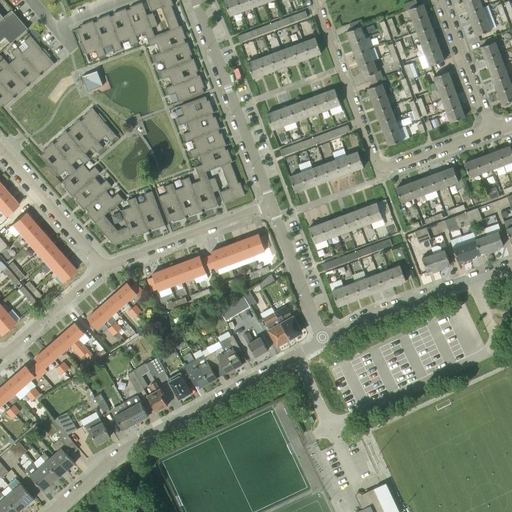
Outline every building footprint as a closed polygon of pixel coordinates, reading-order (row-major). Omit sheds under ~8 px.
[(152,11),(162,7),(170,30),(179,26),(172,6),(174,5),(171,0),(147,0),(148,0),(152,11)] [(241,11),(236,0),(224,0),(230,16),(241,11)] [(236,0),(241,11),(253,7),(249,0),(236,0)] [(413,20),(427,15),(423,4),(417,6),(414,0),(404,4),(406,10),(409,9),(413,20)] [(479,0),(466,0),(464,1),(468,13),(482,7),(479,0)] [(145,32),(147,39),(155,36),(155,35),(152,28),(147,15),(142,2),(130,7),(130,9),(127,10),(136,36),(145,32)] [(482,7),(468,13),(472,24),(487,18),(482,7)] [(139,42),(136,36),(127,10),(126,8),(113,13),(114,15),(110,16),(120,42),(128,39),(131,45),(139,42)] [(4,17),(5,19),(0,22),(0,41),(5,37),(8,40),(11,43),(28,28),(12,10),(7,14),(4,17)] [(153,13),(147,15),(152,28),(158,25),(153,13)] [(104,48),(112,45),(115,51),(122,49),(120,42),(110,16),(109,14),(97,19),(98,21),(94,22),(104,48)] [(214,25),(219,22),(214,14),(210,17),(214,25)] [(417,32),(431,26),(427,15),(413,20),(417,32)] [(487,18),(472,24),(476,35),(491,30),(487,18)] [(350,43),(365,38),(361,26),(364,25),(361,19),(349,24),(351,30),(346,32),(350,43)] [(84,53),(86,53),(86,54),(96,51),(98,58),(106,55),(104,48),(94,22),(93,21),(81,25),(81,27),(77,29),(81,42),(80,42),(79,42),(84,54),(85,54),(84,53)] [(160,52),(186,43),(184,39),(186,38),(181,25),(179,26),(170,30),(155,35),(155,36),(147,39),(150,46),(157,44),(160,52)] [(416,45),(421,43),(436,38),(431,26),(417,32),(412,33),(416,45)] [(35,28),(31,32),(37,38),(41,35),(35,28)] [(44,49),(43,49),(31,35),(24,41),(29,46),(22,52),(40,73),(43,70),(44,72),(54,63),(49,57),(50,56),(51,56),(44,48),(43,48),(44,49)] [(315,37),(304,41),(310,57),(321,53),(315,37)] [(365,38),(350,43),(355,54),(369,49),(365,38)] [(425,55),(440,49),(436,38),(421,43),(425,55)] [(310,57),(304,41),(293,46),(298,61),(310,57)] [(485,58),(499,53),(495,41),(480,47),(485,58)] [(188,42),(186,43),(160,52),(153,55),(156,62),(163,60),(166,69),(192,59),(190,55),(192,54),(188,42)] [(298,61),(293,46),(281,50),(287,66),(298,61)] [(27,84),(30,82),(31,83),(41,75),(40,73),(22,52),(17,47),(11,52),(16,58),(9,64),(27,84)] [(369,49),(355,54),(359,66),(373,60),(369,49)] [(440,49),(425,55),(429,66),(444,61),(440,49)] [(287,66),(281,50),(270,54),(276,70),(287,66)] [(499,53),(485,58),(489,69),(504,64),(499,53)] [(276,70),(270,54),(259,58),(264,74),(276,70)] [(27,84),(9,64),(4,58),(0,61),(0,66),(3,69),(0,71),(0,80),(13,96),(16,93),(18,95),(28,86),(27,84)] [(192,59),(166,69),(159,71),(162,79),(169,76),(172,85),(198,75),(196,71),(198,71),(194,58),(192,59)] [(264,74),(259,58),(247,63),(253,78),(264,74)] [(373,60),(359,66),(363,77),(368,76),(370,81),(382,76),(380,71),(378,72),(373,60)] [(504,64),(489,69),(493,81),(508,75),(504,64)] [(88,91),(103,86),(97,71),(82,76),(88,91)] [(438,88),(452,83),(448,71),(433,77),(438,88)] [(179,102),(204,93),(203,88),(204,87),(200,75),(198,75),(172,85),(166,87),(168,95),(175,93),(179,102)] [(508,75),(493,81),(497,92),(511,87),(508,75)] [(382,76),(370,81),(372,87),(367,89),(371,100),(386,94),(382,83),(385,82),(382,76)] [(0,107),(3,105),(4,106),(15,97),(13,96),(0,80),(0,107)] [(442,99),(456,94),(452,83),(438,88),(442,99)] [(511,86),(511,87),(497,92),(501,104),(511,99),(511,86)] [(323,92),(329,108),(340,104),(334,88),(323,92)] [(312,97),(318,112),(329,108),(323,92),(312,97)] [(386,94),(371,100),(376,111),(390,106),(386,94)] [(446,111),(461,105),(456,94),(442,99),(446,111)] [(180,106),(184,115),(177,118),(180,125),(187,123),(212,113),(214,112),(209,100),(207,101),(206,96),(180,106)] [(300,101),(306,117),(318,112),(312,97),(300,101)] [(289,105),(295,121),(306,117),(300,101),(289,105)] [(278,109),(284,125),(295,121),(289,105),(278,109)] [(461,105),(446,111),(450,122),(465,117),(461,105)] [(390,106),(376,111),(380,123),(395,117),(390,106)] [(99,113),(99,114),(98,114),(93,108),(83,117),(84,118),(81,121),(99,142),(106,136),(110,141),(117,136),(105,122),(106,121),(99,113)] [(284,125),(278,109),(266,114),(272,129),(284,125)] [(186,142),(218,129),(220,129),(215,116),(214,117),(212,113),(187,123),(190,131),(183,134),(186,142)] [(395,117),(380,123),(384,134),(399,129),(395,117)] [(99,142),(81,121),(80,119),(69,128),(71,130),(68,132),(85,153),(92,147),(97,153),(103,147),(99,142)] [(199,156),(224,146),(226,145),(222,133),(220,133),(218,129),(193,139),(196,148),(189,150),(192,158),(199,156)] [(399,129),(384,134),(388,145),(403,140),(399,129)] [(85,153),(68,132),(66,131),(56,139),(57,141),(54,144),(72,164),(79,159),(84,164),(90,159),(85,153)] [(58,176),(66,170),(70,175),(71,175),(77,170),(72,164),(54,144),(53,142),(43,151),(44,152),(40,156),(46,163),(49,166),(48,167),(55,176),(57,175),(58,176)] [(199,156),(202,164),(195,167),(198,174),(206,171),(221,166),(231,162),(233,162),(228,149),(226,150),(224,146),(199,156)] [(498,150),(504,165),(511,161),(511,152),(510,146),(498,150)] [(487,154),(492,169),(504,165),(498,150),(487,154)] [(346,155),(352,171),(363,167),(358,151),(346,155)] [(475,158),(481,173),(492,169),(487,154),(475,158)] [(335,159),(341,175),(352,171),(346,155),(335,159)] [(481,173),(475,158),(464,163),(469,177),(481,173)] [(324,164),(329,179),(341,175),(335,159),(324,164)] [(238,183),(231,162),(221,166),(230,188),(220,192),(224,203),(245,195),(240,182),(238,183)] [(70,175),(62,181),(65,185),(64,186),(73,196),(74,195),(95,177),(100,173),(95,166),(90,171),(84,164),(77,170),(71,175),(70,175)] [(312,168),(318,184),(329,179),(324,164),(312,168)] [(453,167),(442,171),(447,186),(455,183),(457,189),(465,186),(461,175),(457,176),(453,167)] [(301,172),(307,188),(318,184),(312,168),(301,172)] [(201,209),(205,208),(206,210),(219,205),(214,192),(209,179),(206,171),(198,174),(200,180),(192,184),(201,209)] [(430,175),(436,190),(447,186),(442,171),(430,175)] [(307,188),(301,172),(290,176),(295,192),(307,188)] [(419,179),(425,194),(436,190),(430,175),(419,179)] [(101,184),(95,177),(74,195),(77,198),(75,200),(84,210),(86,208),(106,191),(112,186),(106,180),(101,184)] [(175,190),(185,215),(189,214),(190,216),(202,211),(201,209),(192,184),(189,177),(182,180),(184,187),(175,190)] [(215,177),(209,179),(214,192),(220,190),(215,177)] [(408,183),(413,198),(425,194),(419,179),(408,183)] [(169,223),(169,221),(173,220),(173,222),(186,217),(185,215),(175,190),(173,183),(165,186),(168,193),(158,196),(169,224),(169,223)] [(413,198),(408,183),(396,187),(402,202),(413,198)] [(2,186),(0,187),(0,204),(10,195),(2,186)] [(487,189),(491,199),(498,197),(494,186),(487,189)] [(511,191),(511,188),(511,186),(503,188),(505,194),(511,191)] [(491,199),(487,189),(479,192),(483,202),(491,199)] [(112,198),(106,191),(86,208),(88,212),(87,213),(95,223),(105,215),(123,199),(118,193),(112,198)] [(153,230),(165,225),(152,191),(144,194),(147,201),(138,204),(148,229),(152,228),(153,230)] [(10,195),(0,204),(0,210),(5,216),(19,205),(10,195)] [(131,236),(132,235),(135,234),(136,236),(149,231),(148,229),(138,204),(136,197),(128,200),(131,207),(121,210),(127,227),(131,236)] [(366,207),(371,222),(383,218),(377,202),(366,207)] [(455,207),(457,212),(464,210),(462,204),(455,207)] [(354,211),(360,226),(371,222),(366,207),(354,211)] [(457,212),(455,207),(447,209),(449,215),(457,212)] [(468,218),(480,214),(478,208),(466,212),(468,218)] [(343,215),(349,231),(360,226),(354,211),(343,215)] [(20,234),(34,222),(25,212),(12,224),(20,234)] [(432,215),(434,221),(442,218),(440,212),(432,215)] [(468,218),(466,212),(454,217),(456,223),(468,218)] [(482,219),(480,214),(468,218),(470,224),(482,219)] [(132,237),(132,235),(131,236),(127,227),(118,230),(105,215),(95,223),(114,244),(132,237)] [(331,219),(337,235),(349,231),(343,215),(331,219)] [(434,221),(432,215),(425,218),(427,224),(434,221)] [(470,224),(468,218),(456,223),(458,228),(470,224)] [(320,223),(326,239),(337,235),(331,219),(320,223)] [(34,222),(20,234),(29,243),(42,232),(34,222)] [(326,239),(320,223),(309,228),(314,243),(326,239)] [(416,238),(429,234),(426,227),(414,232),(416,238)] [(487,235),(493,252),(498,250),(499,247),(504,246),(499,231),(487,235)] [(42,232),(29,243),(37,253),(50,241),(42,232)] [(259,234),(247,238),(253,255),(265,250),(265,249),(270,246),(266,235),(260,237),(259,234)] [(429,234),(416,238),(418,243),(431,239),(429,234)] [(476,239),(481,254),(485,252),(487,253),(493,252),(487,235),(476,239)] [(235,243),(241,259),(253,255),(247,238),(235,243)] [(464,243),(470,260),(475,258),(476,255),(481,254),(476,239),(464,243)] [(50,241),(37,253),(46,263),(59,251),(50,241)] [(223,247),(229,264),(241,259),(235,243),(223,247)] [(450,264),(446,252),(447,252),(444,243),(441,244),(440,247),(442,251),(433,254),(439,270),(444,268),(446,266),(450,264)] [(470,260),(464,243),(453,247),(458,262),(462,260),(464,261),(470,260)] [(207,257),(211,269),(217,267),(217,268),(229,264),(223,247),(211,252),(212,255),(207,257)] [(59,251),(46,263),(54,272),(67,261),(59,251)] [(439,270),(433,254),(422,258),(427,272),(432,271),(434,272),(439,270)] [(200,256),(188,260),(194,277),(206,273),(205,271),(211,269),(207,257),(201,259),(200,256)] [(176,265),(182,282),(194,277),(188,260),(176,265)] [(67,261),(54,272),(62,282),(76,270),(67,261)] [(9,265),(15,273),(19,270),(13,262),(9,265)] [(164,269),(170,286),(182,282),(176,265),(164,269)] [(388,270),(394,285),(406,281),(400,265),(388,270)] [(268,266),(259,270),(261,274),(270,271),(268,266)] [(10,278),(13,275),(7,267),(3,270),(10,278)] [(170,286),(164,269),(152,274),(153,276),(148,277),(153,291),(158,290),(170,286)] [(19,270),(15,273),(22,280),(26,277),(19,270)] [(261,274),(259,270),(250,273),(252,278),(261,274)] [(377,274),(383,289),(394,285),(388,270),(377,274)] [(271,274),(260,284),(262,289),(275,281),(271,274)] [(366,278),(372,294),(383,289),(377,274),(366,278)] [(19,282),(13,275),(10,278),(16,285),(19,282)] [(244,275),(235,278),(237,283),(246,280),(244,275)] [(237,283),(235,278),(226,282),(228,286),(237,283)] [(355,282),(361,298),(372,294),(366,278),(355,282)] [(25,284),(31,292),(35,289),(29,281),(25,284)] [(344,286),(350,302),(361,298),(355,282),(344,286)] [(118,292),(127,302),(137,293),(139,295),(142,292),(134,283),(131,286),(128,283),(118,292)] [(26,297),(29,294),(23,286),(19,290),(26,297)] [(350,302),(344,286),(332,290),(338,306),(350,302)] [(209,288),(200,291),(202,297),(212,293),(209,288)] [(35,289),(31,292),(38,299),(42,296),(35,289)] [(202,297),(200,291),(191,295),(193,300),(202,297)] [(108,301),(117,311),(127,302),(118,292),(108,301)] [(256,303),(252,295),(250,292),(244,295),(250,306),(256,303)] [(29,294),(26,297),(32,304),(36,301),(29,294)] [(220,311),(226,321),(250,306),(244,295),(220,311)] [(186,297),(176,301),(178,305),(188,302),(186,297)] [(98,309),(118,332),(122,328),(111,315),(117,311),(108,301),(98,309)] [(178,305),(176,301),(167,304),(169,309),(178,305)] [(136,304),(132,308),(138,314),(142,310),(136,304)] [(275,312),(289,338),(295,335),(296,335),(299,334),(299,333),(301,332),(286,306),(275,312)] [(138,314),(132,308),(128,312),(134,318),(138,314)] [(118,332),(98,309),(88,318),(97,328),(103,323),(114,336),(118,332)] [(218,314),(216,310),(208,314),(210,318),(218,314)] [(284,341),(289,338),(275,312),(263,319),(278,345),(280,344),(281,344),(283,343),(284,341)] [(7,313),(0,319),(0,332),(2,335),(15,323),(7,313)] [(199,321),(196,315),(189,319),(192,325),(199,321)] [(80,348),(85,354),(89,351),(83,344),(90,339),(76,323),(65,331),(74,341),(80,348)] [(64,350),(70,345),(74,341),(65,331),(55,340),(64,350)] [(248,332),(243,335),(255,357),(268,350),(260,337),(253,341),(248,332)] [(220,341),(223,347),(234,369),(242,364),(237,354),(241,351),(232,335),(220,341)] [(45,349),(54,359),(64,350),(55,340),(45,349)] [(210,354),(221,374),(226,372),(227,373),(234,369),(223,347),(210,354)] [(81,358),(85,354),(80,348),(76,351),(81,358)] [(168,351),(171,357),(176,355),(172,348),(168,351)] [(33,364),(42,375),(47,371),(44,368),(54,359),(45,349),(35,358),(38,361),(33,364)] [(92,361),(106,352),(104,349),(95,354),(95,356),(94,357),(90,352),(86,355),(92,361)] [(196,359),(209,383),(217,378),(216,377),(221,374),(210,354),(205,357),(203,354),(196,359)] [(152,360),(159,373),(165,370),(158,357),(152,360)] [(201,387),(209,383),(196,359),(184,366),(194,385),(199,383),(201,387)] [(152,360),(134,371),(144,388),(148,386),(142,375),(149,370),(153,376),(159,373),(152,360)] [(64,362),(60,365),(65,370),(69,367),(64,362)] [(16,374),(25,384),(35,376),(38,379),(42,375),(33,364),(29,368),(26,366),(16,374)] [(65,370),(60,365),(56,368),(61,374),(65,370)] [(134,371),(134,370),(128,374),(138,393),(144,389),(144,388),(134,371)] [(81,372),(72,378),(77,385),(85,380),(81,372)] [(184,399),(191,395),(190,393),(191,392),(180,372),(168,379),(179,399),(183,397),(184,399)] [(6,383),(15,393),(25,384),(16,374),(6,383)] [(155,392),(148,396),(156,411),(167,405),(163,398),(165,397),(161,389),(160,389),(156,382),(150,384),(155,392)] [(0,388),(0,396),(5,402),(15,393),(6,383),(0,388)] [(35,387),(30,391),(36,397),(40,394),(35,387)] [(36,397),(30,391),(26,395),(31,401),(36,397)] [(103,412),(109,409),(102,394),(95,397),(103,412)] [(124,402),(136,423),(149,416),(137,395),(124,402)] [(122,430),(136,423),(124,402),(111,409),(122,430)] [(15,405),(11,408),(16,414),(20,410),(15,405)] [(16,414),(11,408),(7,412),(12,418),(16,414)] [(54,420),(67,435),(77,429),(67,412),(54,420)] [(48,422),(56,431),(61,437),(67,444),(71,440),(67,435),(54,420),(52,418),(48,422)] [(99,418),(85,426),(88,431),(89,430),(97,444),(110,437),(99,418)] [(51,435),(56,431),(48,422),(43,426),(51,435)] [(67,444),(61,437),(52,446),(57,452),(54,455),(67,470),(75,463),(69,457),(74,452),(67,444)] [(13,455),(23,446),(19,442),(9,450),(13,455)] [(23,446),(13,455),(18,459),(27,451),(23,446)] [(67,470),(54,455),(50,458),(45,452),(41,456),(46,462),(59,477),(67,470)] [(59,477),(46,462),(38,469),(51,484),(59,477)] [(51,484),(38,469),(34,464),(27,471),(43,491),(51,484)] [(0,466),(0,476),(2,478),(9,472),(6,469),(2,465),(0,466)] [(10,486),(13,491),(26,506),(34,499),(18,479),(10,486)] [(385,511),(374,488),(362,494),(361,493),(360,492),(359,493),(358,493),(357,493),(357,494),(356,495),(356,497),(362,509),(356,511),(385,511)] [(17,511),(5,497),(0,491),(0,507),(4,511),(17,511)] [(18,511),(26,506),(13,491),(5,497),(17,511),(18,511)]
